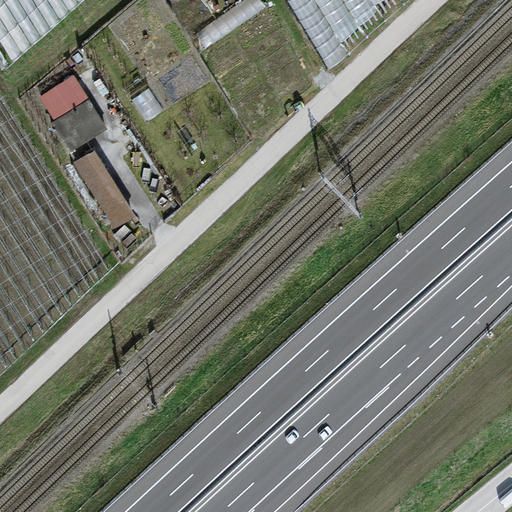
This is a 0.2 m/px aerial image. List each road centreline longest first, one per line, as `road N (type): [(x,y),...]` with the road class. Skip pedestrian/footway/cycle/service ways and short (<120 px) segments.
road 1 (unclassified): [(0,404),(428,0)]
road 2 (motorway): [(511,183),(153,511)]
road 3 (motorway): [(223,511),(511,250)]
